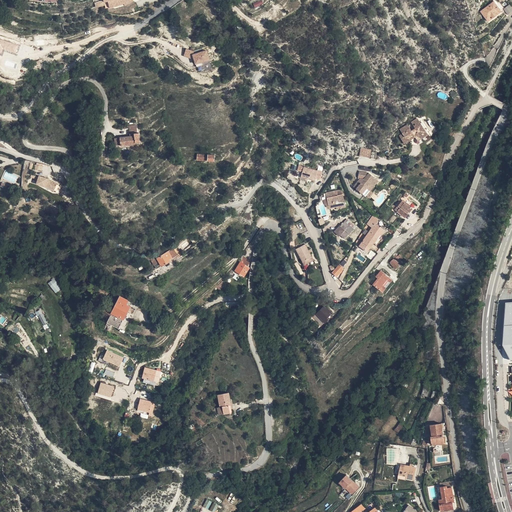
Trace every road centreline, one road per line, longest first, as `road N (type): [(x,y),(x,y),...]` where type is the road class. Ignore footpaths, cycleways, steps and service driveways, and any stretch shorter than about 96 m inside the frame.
road 1 (residential): [(330,291),(349,291),(420,222),(473,109),(492,99),(504,106),(439,295),(453,442),(469,511)]
road 2 (unclassified): [(330,291),(313,232),(267,181),(245,201),(161,243),(122,246),(101,231),(55,165),(0,148)]
road 3 (residential): [(184,511),(206,479),(248,468),(268,446),(267,399),(250,337),(265,226),(278,230),(301,284),(330,291)]
road 4 (track): [(0,380),(11,382),(39,434),(78,473),(102,480),(182,469),(170,511)]
road 5 (secondary): [(488,390),(488,306),(511,224)]
road 6 (unknown): [(265,226),(160,324)]
road 7 (secondary): [(509,511),(488,390)]
road 8 (secondary): [(488,390),(488,450),(501,511)]
